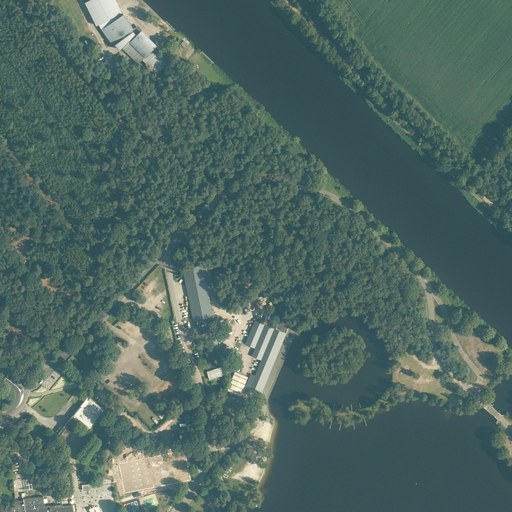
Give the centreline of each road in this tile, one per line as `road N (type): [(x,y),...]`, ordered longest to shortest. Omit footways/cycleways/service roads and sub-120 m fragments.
road 1 (unclassified): [(429,291),(334,197),(286,179),(228,192),(165,251)]
road 2 (track): [(287,0),(468,178)]
road 3 (unclassified): [(25,390),(119,298)]
